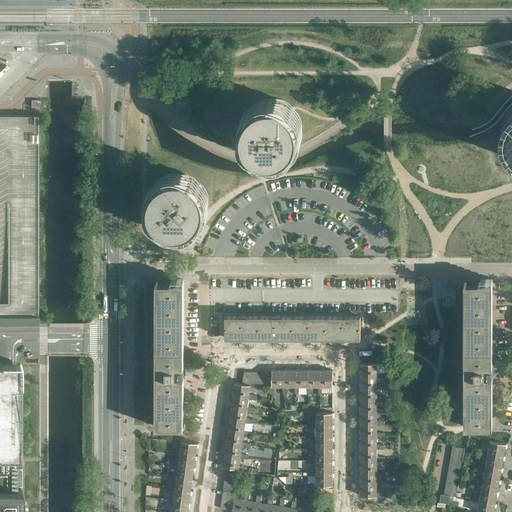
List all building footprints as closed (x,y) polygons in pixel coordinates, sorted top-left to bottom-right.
[(295,116),(291,111),(287,107),(281,104),(275,102),(268,102),(262,103),(256,106),(251,110),(247,115),(245,121),(243,127),(244,134),(245,140),(249,146),(253,150),(258,154),(264,156),(271,157),(277,156),(282,154),(287,151),(291,148),(295,143),(297,138),(298,132),(298,126),(297,121),(295,116)] [(39,115),(0,114),(0,323),(38,323),(39,115)] [(186,178),(180,176),(174,176),(168,178),(162,181),(157,185),(154,190),(151,195),(150,201),(150,208),(151,214),(154,219),(158,224),(163,227),(169,230),(175,231),(181,231),(187,229),(193,226),(197,222),(201,217),(203,212),(205,206),(204,200),(203,194),(200,188),(196,184),(191,180),(186,178)] [(156,282),(159,282),(159,425),(156,425),(156,426),(184,426),(184,375),(184,366),(184,281),(156,281),(156,282)] [(492,281),(464,281),(464,282),(467,282),(467,425),(465,426),(492,426),(492,375),(493,375),(492,366),(492,281)] [(261,315),(225,315),(225,337),(261,338),(261,315)] [(261,315),(261,338),(295,338),(295,315),(261,315)] [(295,315),(295,338),(328,338),(328,315),(295,315)] [(328,315),(328,338),(361,338),(361,315),(328,315)] [(361,362),(361,375),(378,375),(377,377),(385,376),(385,372),(377,372),(378,363),(361,362)] [(0,511),(20,511),(21,435),(21,384),(20,384),(20,364),(13,364),(0,363),(0,511)] [(284,369),(272,369),(272,385),(270,385),(270,393),(275,393),(275,386),(282,386),(284,386),(284,369)] [(284,386),(282,386),(283,393),(287,393),(287,386),(294,386),(296,386),(296,369),(284,369),(284,386)] [(296,386),(294,386),(295,393),(298,393),(299,386),(306,386),(308,386),(308,369),(296,369),(296,386)] [(308,386),(306,386),(307,393),(311,393),(310,386),(318,386),(320,386),(320,369),(308,369),(308,386)] [(320,386),(318,386),(319,393),(323,393),(323,386),(333,386),(333,369),(320,369),(320,386)] [(244,371),(242,383),(251,384),(251,383),(250,383),(251,371),(244,371)] [(361,375),(361,387),(377,387),(377,389),(385,388),(385,385),(377,384),(377,377),(378,375),(361,375)] [(234,382),(233,394),(249,396),(249,398),(256,399),(257,395),(249,394),(251,384),(242,383),(234,382)] [(361,387),(361,399),(377,399),(377,401),(385,400),(385,396),(377,396),(377,389),(377,387),(361,387)] [(233,394),(231,406),(247,408),(247,410),(255,411),(255,407),(248,406),(249,398),(249,396),(233,394)] [(361,399),(361,411),(377,411),(377,413),(385,412),(385,409),(377,409),(377,401),(377,399),(361,399)] [(231,406),(229,418),(245,420),(245,422),(253,422),(254,419),(246,418),(247,410),(247,408),(231,406)] [(308,410),(308,414),(316,414),(316,422),(316,424),(333,424),(333,412),(316,412),(316,410),(308,410)] [(361,411),(361,423),(377,423),(377,425),(385,424),(385,421),(377,420),(377,413),(377,411),(361,411)] [(229,418),(228,430),(244,432),(244,434),(251,435),(252,431),(244,430),(245,422),(245,420),(229,418)] [(316,424),(316,422),(308,423),(308,426),(316,426),(316,434),(316,436),(333,436),(333,424),(316,424)] [(361,423),(361,434),(377,435),(377,436),(385,436),(385,433),(377,432),(377,425),(377,423),(361,423)] [(228,430),(226,442),(242,444),(242,446),(250,446),(250,443),(243,442),(244,434),(244,432),(228,430)] [(316,436),(316,434),(308,434),(308,438),(316,438),(316,446),(316,448),(333,448),(333,436),(316,436)] [(361,434),(361,446),(377,447),(377,449),(385,448),(385,444),(377,444),(377,436),(377,435),(361,434)] [(182,440),(182,438),(174,437),(174,441),(181,443),(180,450),(180,453),(196,455),(198,443),(182,440)] [(490,443),(488,450),(488,452),(504,455),(506,443),(490,440),(491,439),(482,437),(482,442),(490,443)] [(226,442),(224,454),(241,456),(240,458),(248,458),(249,455),(241,454),(242,446),(242,444),(226,442)] [(316,450),(316,458),(316,460),(333,460),(333,448),(316,448),(316,446),(308,447),(308,450),(316,450)] [(361,446),(361,459),(377,459),(377,461),(385,460),(385,457),(377,456),(377,449),(377,447),(361,446)] [(453,446),(451,452),(463,454),(464,448),(453,446)] [(488,455),(486,462),(486,464),(502,467),(504,455),(488,452),(488,450),(480,449),(480,453),(488,455)] [(180,453),(180,450),(172,450),(172,453),(180,455),(178,462),(178,464),(194,466),(196,455),(180,453)] [(451,452),(450,458),(462,460),(463,454),(451,452)] [(224,454),(223,466),(239,468),(238,470),(246,471),(247,466),(239,465),(240,458),(241,456),(224,454)] [(316,462),(316,470),(316,472),(333,472),(333,460),(316,460),(316,458),(308,458),(308,462),(316,462)] [(450,458),(449,464),(461,466),(462,460),(450,458)] [(361,459),(361,471),(377,471),(377,473),(385,472),(385,469),(377,469),(377,461),(377,459),(361,459)] [(486,464),(486,462),(478,461),(478,465),(485,467),(484,474),(484,476),(500,479),(502,467),(486,464)] [(178,466),(177,474),(176,476),(193,478),(194,466),(178,464),(178,462),(171,462),(170,465),(178,466)] [(449,464),(448,470),(460,472),(461,466),(449,464)] [(316,472),(316,470),(308,471),(308,474),(316,474),(316,484),(333,484),(333,472),(316,472)] [(448,470),(447,475),(459,478),(460,472),(448,470)] [(225,471),(225,478),(237,479),(237,473),(225,471)] [(377,471),(361,471),(361,483),(377,483),(377,485),(385,484),(385,481),(377,481),(377,473),(377,471)] [(484,476),(484,474),(476,473),(476,477),(483,478),(482,485),(482,488),(497,491),(500,479),(484,476)] [(176,478),(175,486),(175,488),(191,490),(193,478),(176,476),(177,474),(169,474),(169,477),(176,478)] [(447,475),(446,481),(458,484),(459,478),(447,475)] [(446,481),(445,487),(457,490),(458,484),(446,481)] [(361,483),(361,495),(377,495),(377,497),(385,497),(385,492),(377,492),(377,485),(377,483),(361,483)] [(175,490),(173,498),(173,500),(189,502),(191,490),(175,488),(175,486),(167,485),(167,489),(175,490)] [(481,491),(480,498),(480,500),(495,502),(497,491),(482,488),(482,485),(474,485),(473,488),(481,491)] [(444,493),(451,495),(456,496),(457,490),(445,487),(444,493)] [(232,510),(232,511),(244,511),(246,500),(248,501),(249,493),(245,492),(244,500),(234,498),(233,503),(232,510)] [(441,493),(440,501),(449,503),(451,495),(444,493),(441,493)] [(246,500),(244,511),(256,511),(258,502),(260,503),(261,495),(257,494),(256,502),(248,501),(246,500)] [(273,497),(269,496),(268,504),(260,503),(258,502),(256,511),(268,511),(270,504),(272,505),(273,497)] [(479,502),(477,511),(479,511),(493,511),(495,502),(480,500),(480,498),(472,496),(471,500),(479,502)] [(173,500),(173,498),(166,497),(165,501),(173,502),(172,509),(171,511),(173,511),(187,511),(189,502),(173,500)] [(270,504),(268,511),(281,511),(282,506),(284,507),(285,499),(281,498),(280,506),(272,505),(270,504)] [(282,506),(281,511),(293,511),(294,508),(296,508),(296,501),(293,500),(291,508),(284,507),(282,506)] [(233,503),(221,501),(220,508),(232,510),(233,503)] [(294,508),(293,511),(305,511),(306,510),(308,511),(309,503),(304,502),(303,510),(296,508),(294,508)]
